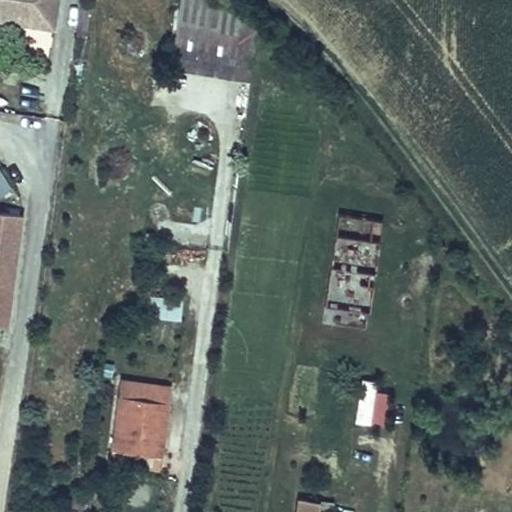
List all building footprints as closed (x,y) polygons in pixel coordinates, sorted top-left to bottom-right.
[(131,0),(126,41),(206,51),(212,9),(201,0),(131,0)] [(0,326),(8,328),(24,215),(0,211),(0,326)] [(374,273),(378,242),(342,238),(339,260),(357,262),(356,271),(374,273)] [(105,280),(103,299),(132,303),(135,284),(105,280)] [(157,296),(155,319),(180,321),(182,298),(157,296)] [(115,441),(124,372),(75,365),(66,435),(115,441)] [(356,424),(386,426),(389,386),(359,384),(356,424)] [(115,441),(66,435),(64,448),(113,455),(115,441)] [(511,511),(511,467),(506,467),(499,511),(511,511)] [(273,511),(277,484),(259,482),(254,511),(273,511)] [(292,486),(277,484),(273,511),(298,511),(299,509),(289,508),(292,486)] [(11,511),(13,502),(0,500),(0,511),(11,511)]
